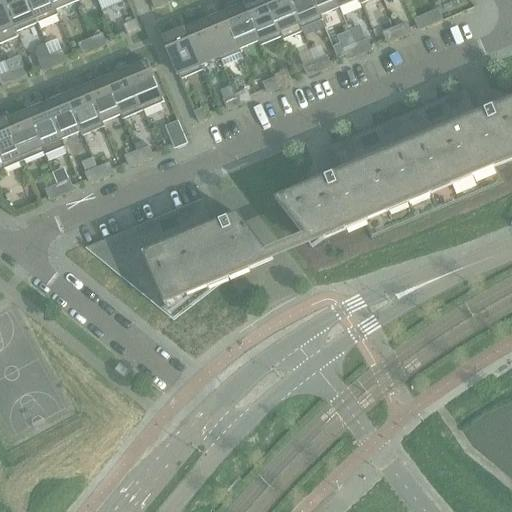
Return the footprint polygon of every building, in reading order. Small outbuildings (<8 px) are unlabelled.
[(17,33),(2,0),(0,0),(0,34),(14,29),(16,33),(17,33)] [(37,25),(26,0),(2,0),(17,33),(37,25)] [(57,16),(49,0),(26,0),(37,25),(57,16)] [(75,3),(73,0),(49,0),(57,16),(58,16),(56,11),(75,3)] [(166,6),(164,1),(163,0),(150,0),(155,10),(166,6)] [(281,38),(264,0),(256,0),(244,5),(261,47),(281,38)] [(301,30),(288,0),(264,0),(281,38),(283,38),(281,33),(299,25),(301,30)] [(321,22),(312,0),(288,0),(301,30),(321,22)] [(339,9),(335,0),(312,0),(321,22),(323,21),(321,16),(339,9)] [(361,5),(358,0),(335,0),(339,9),(358,1),(360,5),(361,5)] [(261,47),(244,5),(224,14),(239,50),(259,42),(261,47)] [(442,22),(437,11),(414,20),(419,31),(442,22)] [(239,50),(224,14),(204,22),(219,59),(239,50)] [(140,32),(136,21),(124,26),(129,37),(140,32)] [(219,59),(204,22),(184,30),(201,72),(204,71),(202,66),(219,59)] [(410,35),(408,30),(405,24),(394,29),(399,40),(410,35)] [(399,40),(394,29),(384,33),(388,44),(399,40)] [(201,72),(184,30),(163,39),(181,81),(201,72)] [(106,47),(104,42),(101,36),(90,40),(95,51),(106,47)] [(95,51),(90,40),(79,45),(84,56),(95,51)] [(370,52),(368,47),(365,41),(355,45),(359,56),(370,52)] [(359,56),(355,45),(344,50),(348,61),(359,56)] [(330,69),(321,46),(310,51),(315,62),(319,73),(330,69)] [(66,63),(64,59),(61,52),(50,57),(55,68),(66,63)] [(55,68),(50,57),(39,61),(44,72),(55,68)] [(164,103),(153,78),(147,62),(126,70),(143,112),(164,103)] [(319,73),(315,62),(304,67),(308,78),(319,73)] [(26,80),(24,75),(21,69),(10,74),(15,85),(26,80)] [(143,112),(126,70),(106,79),(123,120),(143,112)] [(15,85),(10,74),(0,77),(0,79),(4,89),(15,85)] [(290,86),(288,81),(285,75),(275,79),(279,90),(290,86)] [(123,120),(106,79),(86,87),(104,128),(105,128),(103,123),(120,116),(122,121),(123,120)] [(279,90),(275,79),(264,84),(268,95),(279,90)] [(104,128),(86,87),(66,95),(83,137),(104,128)] [(250,102),(248,97),(246,91),(235,96),(239,107),(250,102)] [(83,137),(66,95),(46,104),(62,141),(80,133),(82,137),(83,137)] [(239,107),(235,96),(224,100),(229,111),(239,107)] [(310,246),(511,161),(511,100),(275,200),(301,233),(310,246)] [(62,141),(46,104),(26,112),(44,154),(45,153),(43,148),(62,141)] [(210,119),(208,114),(205,108),(194,113),(199,124),(210,119)] [(44,154),(26,112),(6,120),(24,162),(44,154)] [(24,162),(6,120),(0,123),(0,174),(4,170),(24,162)] [(187,145),(182,134),(178,123),(167,127),(176,149),(187,145)] [(152,159),(150,154),(148,148),(137,153),(141,164),(152,159)] [(141,164),(137,153),(126,157),(130,168),(141,164)] [(112,176),(110,171),(108,165),(97,169),(102,180),(112,176)] [(102,180),(97,169),(86,174),(91,185),(102,180)] [(72,192),(70,188),(68,181),(57,186),(62,197),(72,192)] [(62,197),(57,186),(46,191),(51,202),(62,197)] [(219,284),(273,261),(263,249),(238,215),(219,223),(220,226),(209,231),(198,205),(90,250),(163,310),(174,319),(219,284)] [(273,261),(310,246),(301,233),(263,249),(273,261)] [(129,372),(119,365),(115,371),(124,378),(129,372)]
